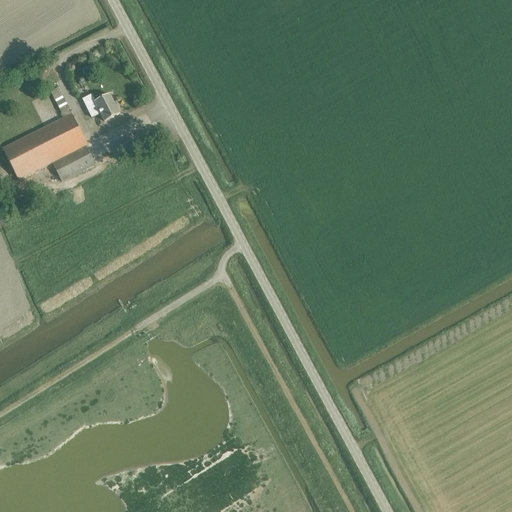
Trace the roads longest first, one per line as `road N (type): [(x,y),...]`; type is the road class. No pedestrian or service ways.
road 1 (unclassified): [(386,511),(242,245)]
road 2 (unclassified): [(242,245),(112,0)]
road 3 (unknown): [(354,511),(229,287)]
road 4 (unknown): [(0,414),(136,327)]
